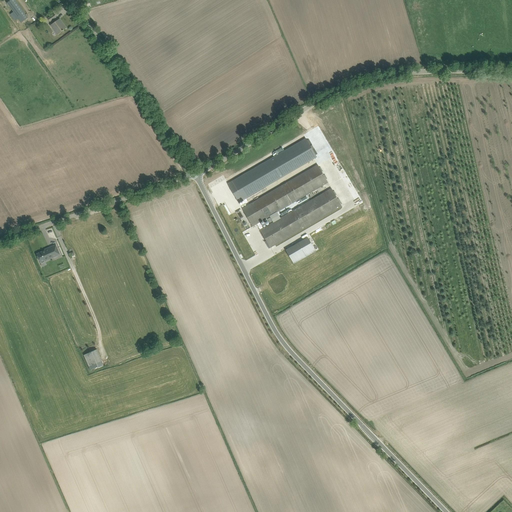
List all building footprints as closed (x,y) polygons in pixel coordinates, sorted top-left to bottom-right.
[(21,22),(28,18),(15,0),(10,0),(7,3),(13,12),(18,18),(21,22)] [(52,24),(59,34),(65,29),(66,28),(63,24),(62,25),(60,23),(61,23),(58,19),(58,20),(56,17),(54,14),(48,18),(50,21),(52,24)] [(306,138),(228,184),(239,202),(316,157),(306,138)] [(317,164),(242,208),(253,226),(257,224),(270,248),(275,245),(342,206),(340,203),(337,199),(335,195),(333,191),(331,188),(325,192),(318,195),(291,211),(273,222),(263,228),(260,222),(270,216),(328,182),(320,169),(317,164)] [(131,233),(117,239),(158,339),(171,333),(131,233)] [(294,264),(298,261),(316,251),(308,237),(285,250),(294,264)] [(98,251),(107,277),(118,307),(130,302),(128,295),(132,294),(112,242),(97,247),(98,251)] [(45,261),(60,255),(56,244),(44,249),(45,250),(37,254),(40,263),(45,260),(45,261)] [(91,370),(103,364),(97,349),(84,355),(91,370)]
